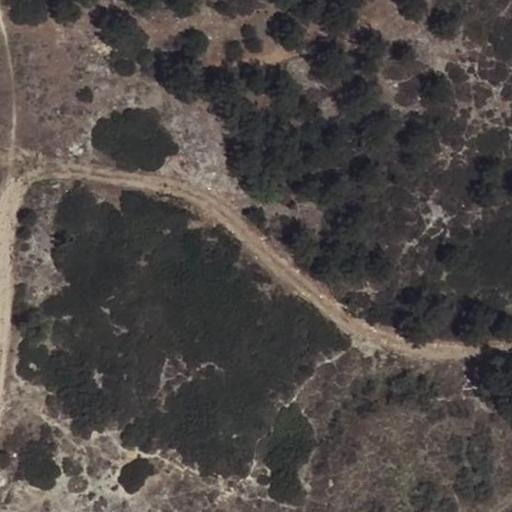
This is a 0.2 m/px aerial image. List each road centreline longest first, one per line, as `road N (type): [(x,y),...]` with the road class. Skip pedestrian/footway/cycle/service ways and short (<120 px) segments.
road 1 (track): [(511,338),(420,345),(374,333),(297,281),(227,216),(152,175),(84,164),(6,168)]
road 2 (track): [(0,325),(0,27)]
